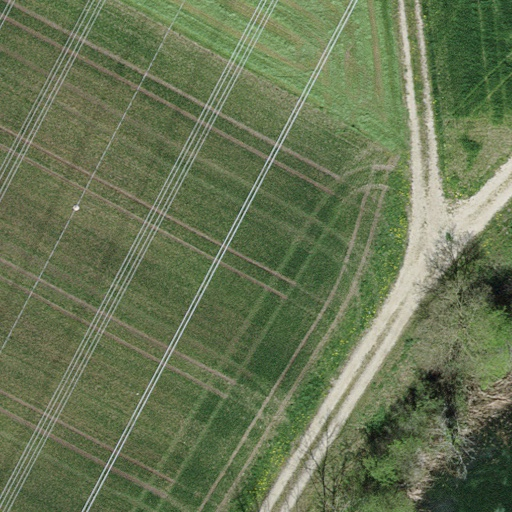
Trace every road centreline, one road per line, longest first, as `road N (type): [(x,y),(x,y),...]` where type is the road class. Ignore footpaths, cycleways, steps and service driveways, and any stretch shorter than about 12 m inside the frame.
road 1 (track): [(314,511),(449,284),(471,226)]
road 2 (track): [(440,0),(471,226)]
